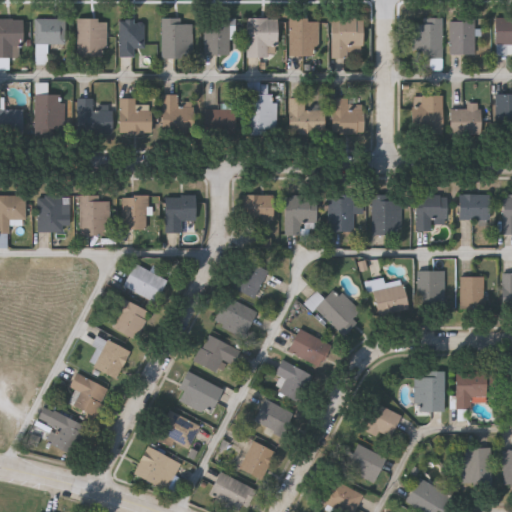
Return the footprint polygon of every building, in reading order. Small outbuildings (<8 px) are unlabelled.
[(229,54),(204,54),(204,16),(229,16),(229,54)] [(511,44),(506,44),(506,52),(495,52),(495,16),(511,16),(511,44)] [(0,17),(22,17),(22,56),(0,56),(0,17)] [(36,54),(36,17),(64,17),(64,42),(44,42),(44,54),(36,54)] [(77,17),(107,17),(107,54),(77,54),(77,17)] [(277,17),(277,56),(246,56),(246,17),(277,17)] [(289,17),(319,17),(319,54),(289,54),(289,17)] [(363,17),(363,44),(347,44),(347,56),(330,56),(330,17),(363,17)] [(442,17),(442,57),(413,57),(413,22),(422,22),(422,17),(442,17)] [(162,18),(192,18),(192,57),(162,57),(162,18)] [(135,56),(119,56),(119,19),(144,19),(144,47),(135,47),(135,56)] [(475,54),(451,54),(451,19),(475,19),(475,54)] [(247,133),(247,92),(277,92),(277,133),(247,133)] [(511,127),(496,127),(496,93),(511,93),(511,127)] [(34,94),(64,94),(64,131),(34,131),(34,94)] [(178,94),(178,101),(193,101),(193,129),(162,129),(162,94),(178,94)] [(442,94),(442,133),(414,133),(414,94),(442,94)] [(151,131),(119,131),(119,97),(135,97),(135,104),(151,104),(151,131)] [(289,133),(289,97),(305,97),(305,108),(324,108),(324,133),(289,133)] [(349,97),(349,106),(363,106),(363,133),(332,133),(332,97),(349,97)] [(113,131),(77,131),(77,98),(93,98),(93,110),(113,110),(113,131)] [(23,133),(0,133),(0,100),(3,100),(3,108),(23,108),(23,133)] [(450,133),(450,108),(467,108),(467,102),(480,102),(480,133),(450,133)] [(235,134),(206,134),(205,108),(235,108),(235,134)] [(372,233),(372,193),(401,193),(401,233),(372,233)] [(415,229),(415,194),(447,193),(447,217),(431,217),(431,229),(415,229)] [(489,193),(489,219),(459,219),(459,193),(489,193)] [(273,194),(273,219),(242,219),(242,194),(273,194)] [(329,230),(329,194),(353,194),(353,230),(329,230)] [(0,195),(25,195),(25,223),(9,223),(9,234),(0,234),(0,195)] [(37,195),(69,195),(69,230),(37,230),(37,195)] [(82,234),(82,195),(110,195),(110,234),(82,234)] [(122,228),(122,195),(147,195),(147,228),(122,228)] [(503,195),(511,195),(511,230),(503,230),(503,195)] [(165,232),(165,196),(195,196),(195,219),(181,219),(181,232),(165,232)] [(286,234),(286,197),(316,197),(316,221),(300,221),(300,234),(286,234)] [(256,248),(272,248),(272,238),(256,238),(256,248)] [(254,298),(233,287),(247,260),(268,271),(254,298)] [(155,301),(123,285),(135,263),(167,279),(155,301)] [(445,269),(444,306),(418,305),(418,269),(445,269)] [(511,309),(502,309),(502,272),(511,272),(511,309)] [(484,275),(484,307),(460,307),(460,275),(484,275)] [(408,308),(377,315),(370,280),(383,277),(385,284),(402,280),(408,308)] [(357,321),(344,335),(315,308),(335,286),(361,309),(354,317),(357,321)] [(257,310),(245,336),(214,322),(226,296),(257,310)] [(112,327),(123,300),(146,308),(136,336),(112,327)] [(287,350),(298,327),(324,340),(313,363),(287,350)] [(233,364),(222,358),(216,371),(194,361),(207,333),(240,349),(233,364)] [(113,377),(92,364),(108,338),(129,352),(113,377)] [(275,372),(282,359),(311,374),(297,401),(278,391),(285,378),(275,372)] [(443,370),(443,410),(420,410),(420,401),(415,401),(415,370),(443,370)] [(79,391),(69,386),(75,372),(108,387),(95,415),(72,405),(79,391)] [(455,372),(486,372),(486,401),(472,401),(472,408),(455,408),(455,372)] [(500,372),(511,372),(511,408),(500,408),(500,372)] [(189,373),(222,386),(210,414),(177,400),(189,373)] [(254,419),(264,398),(292,411),(282,432),(254,419)] [(400,413),(389,439),(359,427),(370,400),(400,413)] [(87,425),(74,454),(46,441),(53,425),(38,418),(43,405),(87,425)] [(158,432),(170,409),(200,425),(188,447),(158,432)] [(238,467),(253,439),(276,451),(261,479),(238,467)] [(374,481),(338,464),(345,448),(353,452),(357,443),(386,457),(374,481)] [(167,490),(133,473),(147,445),(181,462),(167,490)] [(491,447),(491,482),(462,482),(462,447),(491,447)] [(511,485),(503,485),(503,448),(511,448),(511,485)] [(254,487),(242,511),(207,495),(219,470),(254,487)] [(343,511),(320,499),(332,477),(363,494),(353,511),(343,511)] [(426,511),(405,500),(419,477),(452,496),(443,511),(438,508),(435,511),(426,511)]
